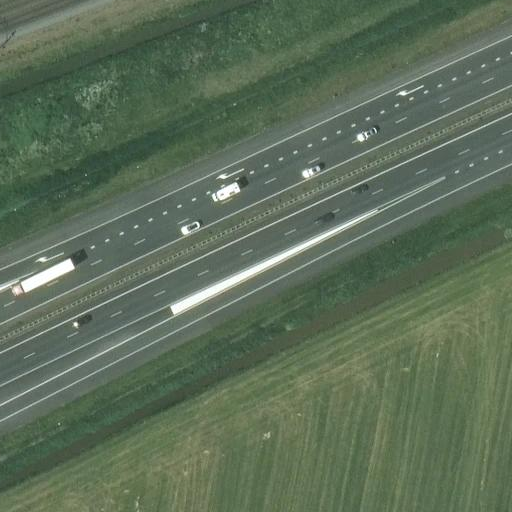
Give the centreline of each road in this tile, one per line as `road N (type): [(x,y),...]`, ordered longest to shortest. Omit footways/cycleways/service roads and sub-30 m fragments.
road 1 (motorway): [(0,414),(176,322),(443,161)]
road 2 (motorway): [(0,368),(443,161)]
road 3 (motorway): [(511,69),(77,270)]
